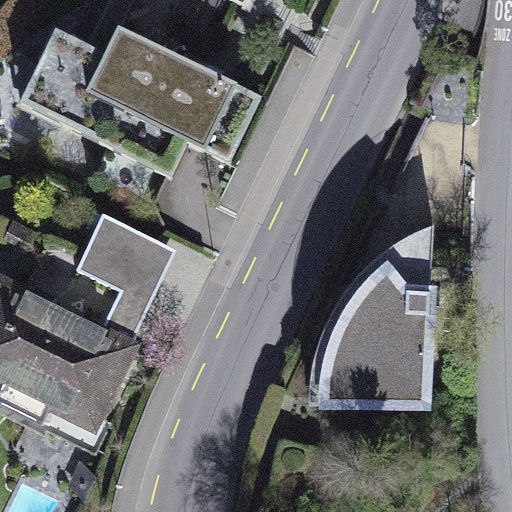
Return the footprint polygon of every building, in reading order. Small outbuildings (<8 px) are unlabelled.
[(190,0),(257,30),(270,0),(190,0)] [(206,183),(234,119),(119,70),(92,134),(206,183)] [(121,309),(109,337),(137,349),(175,259),(105,231),(79,292),(121,309)] [(433,416),(436,235),(374,279),(343,326),(321,379),(316,415),(433,416)] [(142,352),(0,290),(0,422),(95,463),(142,352)]
